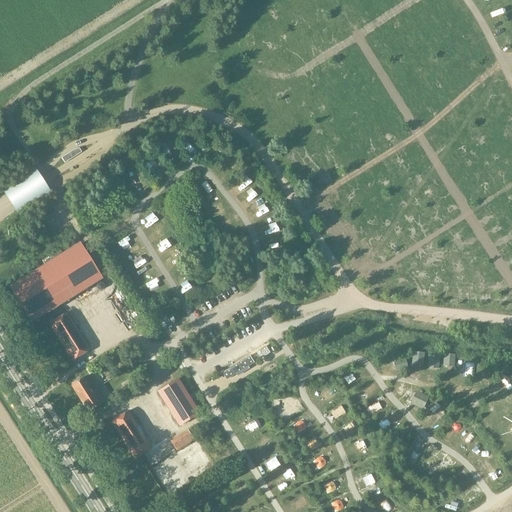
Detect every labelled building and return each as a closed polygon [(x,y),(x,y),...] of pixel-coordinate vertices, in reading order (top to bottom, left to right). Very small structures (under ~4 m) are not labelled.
[(150,216),(141,221),(145,227),(153,222),(150,216)] [(12,287),(32,321),(101,280),(80,245),(52,262),(49,257),(42,261),(46,266),(12,287)] [(89,297),(97,295),(95,288),(88,289),(89,297)] [(168,310),(163,312),(166,319),(171,317),(168,310)] [(72,361),(90,350),(66,313),(49,324),(72,361)] [(268,354),(265,348),(257,354),(261,360),(268,354)] [(226,380),(253,363),(249,356),(222,373),(226,380)] [(80,399),(91,391),(88,387),(93,384),(87,375),(71,385),(80,399)] [(200,412),(192,400),(178,379),(159,391),(181,425),(192,418),(200,412)] [(104,402),(99,393),(96,389),(91,391),(80,399),(88,412),(104,402)] [(128,411),(110,422),(134,459),(152,448),(128,411)] [(187,430),(170,441),(177,451),(194,440),(187,430)]
